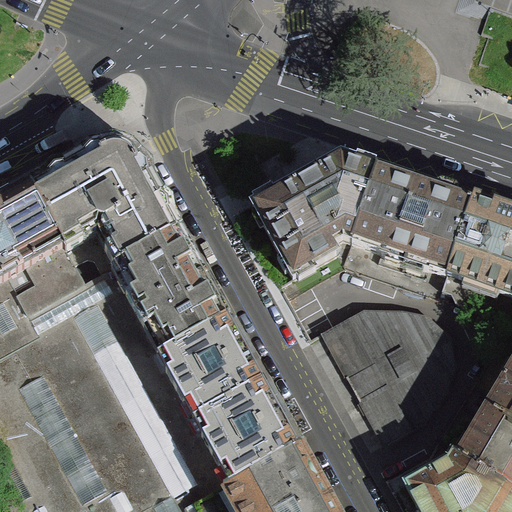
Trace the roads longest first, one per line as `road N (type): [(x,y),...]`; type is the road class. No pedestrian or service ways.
road 1 (residential): [(161,34),(159,112),(167,142),(371,511)]
road 2 (secondary): [(161,34),(0,134)]
road 3 (primary): [(511,162),(376,117)]
road 4 (secondary): [(356,111),(308,51),(299,0)]
road 5 (primary): [(356,111),(237,69)]
